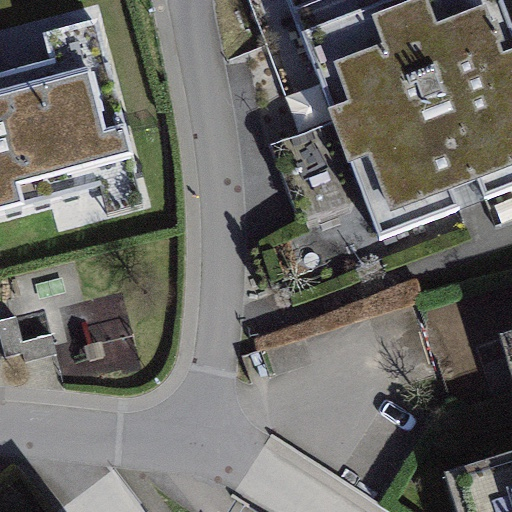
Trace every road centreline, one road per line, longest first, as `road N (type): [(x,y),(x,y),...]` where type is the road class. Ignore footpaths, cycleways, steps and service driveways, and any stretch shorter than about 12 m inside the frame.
road 1 (residential): [(187,432),(224,339),(221,145),(194,0)]
road 2 (residential): [(0,432),(187,432)]
